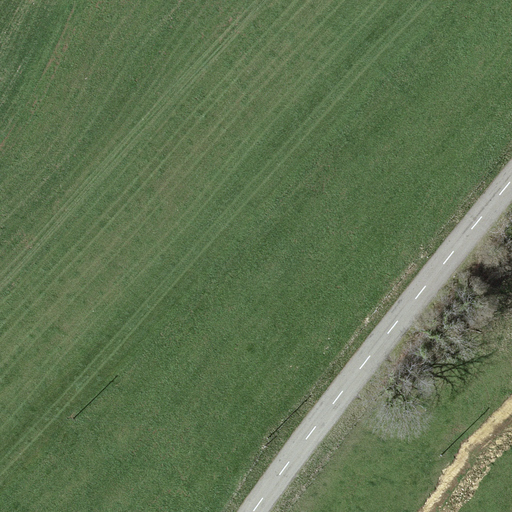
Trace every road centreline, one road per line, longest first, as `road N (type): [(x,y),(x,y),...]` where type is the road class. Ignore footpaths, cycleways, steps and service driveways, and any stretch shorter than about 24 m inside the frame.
road 1 (secondary): [(252,511),(511,179)]
road 2 (track): [(427,511),(511,407)]
